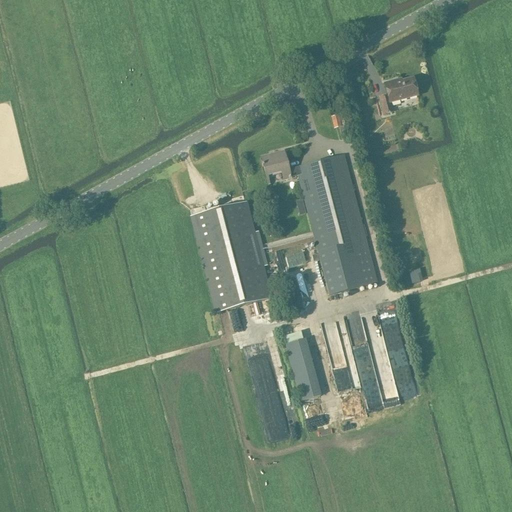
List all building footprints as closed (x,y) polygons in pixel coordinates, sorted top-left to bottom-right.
[(413,79),(396,84),(395,82),(384,85),(387,97),(379,99),(383,115),(392,113),(390,104),(417,97),(413,79)] [(339,115),(330,118),(334,130),(342,127),(339,115)] [(291,180),(290,179),(288,170),(284,152),(275,154),(275,156),(261,160),(268,186),(270,186),(267,178),(281,175),(282,182),(291,180)] [(297,177),(302,196),(317,254),(328,298),(377,285),(343,156),(288,170),(290,179),(297,177)] [(270,299),(245,203),(190,218),(215,314),(270,299)]
